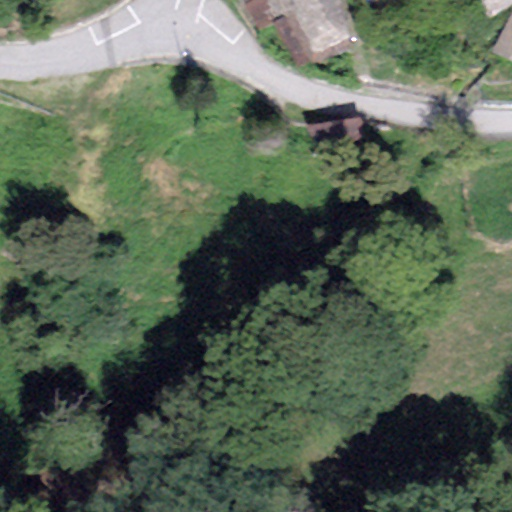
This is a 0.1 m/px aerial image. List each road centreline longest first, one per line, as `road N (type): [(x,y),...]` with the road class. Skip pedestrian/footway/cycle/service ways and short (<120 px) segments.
road 1 (unclassified): [(0,58),(76,57),(159,30),(295,91),(390,113),(511,121)]
road 2 (track): [(177,511),(138,497),(84,491),(29,511)]
